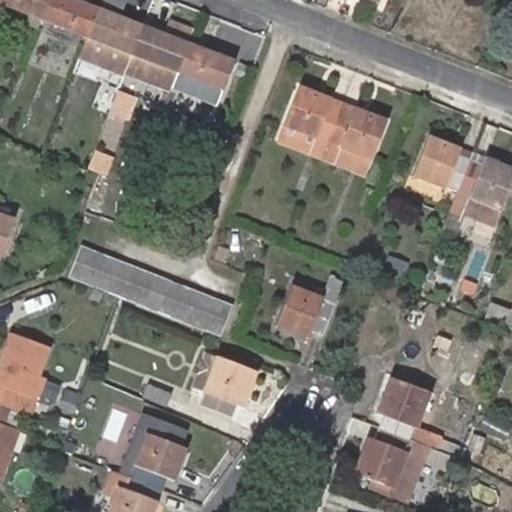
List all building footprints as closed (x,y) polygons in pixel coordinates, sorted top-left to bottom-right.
[(0,0),(0,2),(40,18),(46,2),(41,0),(0,0)] [(86,36),(96,9),(73,0),(57,0),(55,6),(46,2),(40,18),(86,36)] [(73,0),(96,9),(97,7),(78,0),(46,0),(46,2),(55,6),(57,0),(73,0)] [(130,53),(136,37),(126,34),(129,23),(96,9),(86,36),(130,53)] [(164,36),(150,30),(146,41),(136,37),(130,53),(123,73),(170,91),(173,83),(181,60),(187,45),(188,43),(193,31),(170,22),(165,33),(164,36)] [(165,33),(141,24),(136,37),(146,41),(150,30),(164,36),(165,33)] [(188,43),(187,45),(218,57),(215,67),(226,72),(231,60),(188,43)] [(216,100),(226,72),(215,67),(218,57),(187,45),(181,60),(173,83),(216,100)] [(316,97),(328,101),(341,107),(343,100),(330,95),(299,84),(298,86),(317,93),(316,97)] [(328,140),(341,107),(328,101),(316,97),(317,93),(298,86),(284,123),(277,142),(321,159),(328,140)] [(341,107),(354,112),(367,117),(368,113),(385,120),(386,117),(356,105),(343,100),(341,107)] [(354,112),(341,107),(328,140),(321,159),(364,176),(371,158),(385,120),(368,113),(367,117),(354,112)] [(177,113),(166,109),(160,126),(171,130),(177,113)] [(444,148),(457,153),(458,150),(459,147),(430,135),(429,137),(445,144),(444,148)] [(457,190),(469,158),(457,153),(444,148),(445,144),(429,137),(415,174),(457,190)] [(113,173),(120,152),(100,146),(93,167),(113,173)] [(470,154),(469,158),(482,163),(482,161),(483,159),(470,154)] [(483,159),(482,161),(496,166),(497,162),(511,168),(511,165),(484,156),(483,159)] [(482,163),(469,158),(457,190),(449,211),(475,220),(476,216),(495,223),(501,208),(511,177),(511,168),(497,162),(496,166),(482,161),(482,163)] [(0,253),(13,218),(0,213),(0,253)] [(247,237),(235,256),(249,265),(261,247),(247,237)] [(67,277),(75,280),(79,281),(92,249),(79,245),(67,277)] [(229,250),(221,247),(216,260),(224,263),(229,250)] [(92,249),(79,281),(94,287),(105,254),(92,249)] [(106,291),(118,260),(105,254),(94,287),(106,291)] [(106,291),(114,294),(119,296),(131,265),(118,260),(106,291)] [(132,301),(144,270),(131,265),(119,296),(132,301)] [(144,306),(156,274),(144,270),(132,301),(144,306)] [(157,311),(169,279),(156,274),(144,306),(157,311)] [(291,285),(276,322),(295,330),(296,327),(309,332),(310,329),(322,334),(334,302),(335,304),(344,283),(330,277),(322,299),(291,285)] [(170,316),(182,284),(169,279),(157,311),(170,316)] [(183,321),(195,289),(182,284),(170,316),(183,321)] [(196,326),(208,294),(195,289),(183,321),(196,326)] [(196,326),(207,330),(220,299),(208,294),(196,326)] [(207,330),(220,335),(232,303),(220,299),(207,330)] [(511,307),(511,309),(492,303),(486,320),(511,330),(511,307)] [(295,330),(276,322),(275,325),(307,338),(309,332),(296,327),(295,330)] [(0,403),(8,407),(24,413),(31,415),(36,398),(30,396),(49,346),(7,332),(0,350),(0,357),(2,359),(0,364),(0,403)] [(200,392),(215,353),(204,353),(191,388),(200,392)] [(246,391),(254,369),(215,353),(200,392),(196,402),(230,414),(235,402),(237,402),(242,389),(246,391)] [(256,370),(254,369),(246,391),(242,389),(237,402),(243,405),(256,370)] [(374,411),(380,413),(385,401),(381,399),(390,376),(388,375),(374,411)] [(381,414),(377,426),(410,438),(436,448),(439,441),(440,438),(416,428),(429,390),(390,376),(381,399),(385,401),(380,413),(381,414)] [(166,391),(143,381),(139,393),(160,403),(166,391)] [(8,407),(0,403),(0,477),(18,428),(24,413),(8,407)] [(410,438),(377,426),(372,440),(370,439),(366,452),(361,450),(353,471),(372,478),(368,488),(407,503),(422,462),(448,472),(454,455),(436,448),(410,438)] [(498,437),(476,429),(471,442),(494,450),(498,437)] [(129,475),(146,431),(133,430),(118,470),(129,475)] [(129,475),(160,487),(165,474),(169,475),(174,463),(177,464),(184,445),(146,431),(129,475)] [(366,452),(370,439),(364,437),(351,470),(353,471),(361,450),(366,452)] [(81,445),(70,440),(67,448),(78,452),(81,445)] [(436,448),(454,455),(457,449),(439,441),(436,448)] [(174,463),(169,475),(174,477),(186,446),(184,445),(177,464),(174,463)] [(156,499),(160,487),(129,475),(118,470),(112,468),(107,482),(104,491),(111,494),(105,511),(149,511),(150,511),(145,510),(150,498),(156,499)] [(150,511),(156,499),(150,498),(145,510),(150,511),(149,511),(150,511)]
